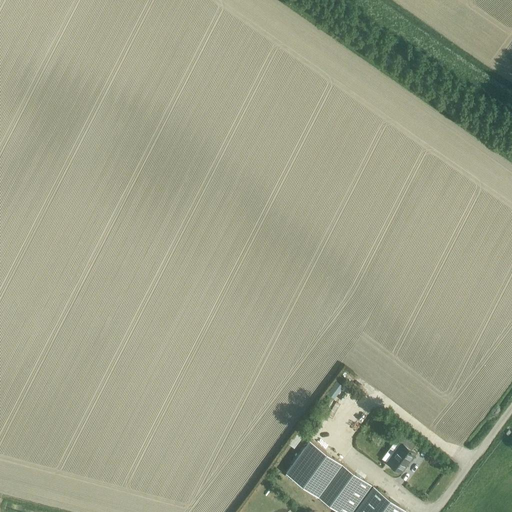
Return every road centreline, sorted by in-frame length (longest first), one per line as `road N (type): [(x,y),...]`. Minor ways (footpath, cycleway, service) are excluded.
road 1 (unclassified): [(511,152),(291,0)]
road 2 (unclassified): [(434,511),(511,407)]
